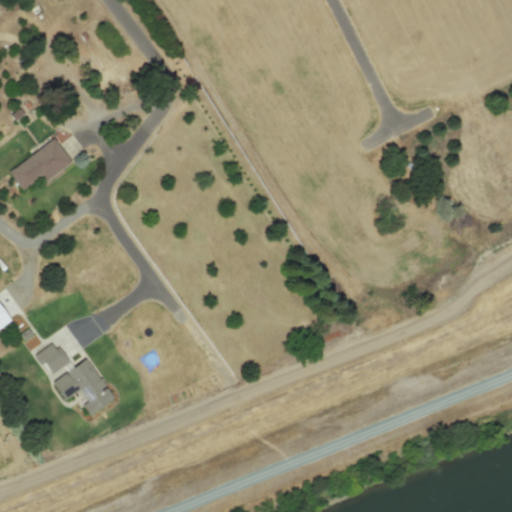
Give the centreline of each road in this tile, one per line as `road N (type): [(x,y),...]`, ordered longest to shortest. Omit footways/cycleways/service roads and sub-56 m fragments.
road 1 (residential): [(163,511),(511,378)]
road 2 (residential): [(108,0),(155,72),(163,109),(107,185),(101,206),(153,283)]
road 3 (residential): [(153,283),(261,418),(316,419),(411,391)]
road 4 (residential): [(115,511),(183,455),(260,416)]
road 5 (residential): [(328,0),(394,132)]
road 6 (residential): [(0,222),(35,243),(103,198)]
